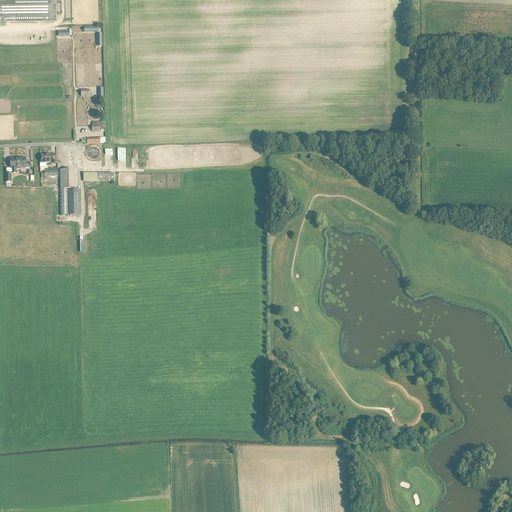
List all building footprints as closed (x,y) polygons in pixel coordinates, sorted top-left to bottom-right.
[(0,0),(0,24),(6,25),(6,22),(56,21),(55,0),(0,0)] [(51,155),(42,155),(42,163),(55,163),(55,154),(51,154),(51,155)] [(11,158),(11,163),(11,168),(12,168),(12,170),(13,170),(13,173),(17,173),(17,170),(20,169),(20,168),(26,168),(26,158),(11,158)] [(60,188),(60,193),(61,215),(81,215),(80,193),(80,188),(78,188),(78,170),(61,170),(61,188),(60,188)] [(45,172),(42,172),(42,178),(45,178),(45,179),(48,179),(48,176),(58,176),(58,171),(45,171),(45,172)] [(84,181),(101,182),(101,173),(84,173),(84,181)] [(102,173),(102,182),(117,182),(117,173),(102,173)]
